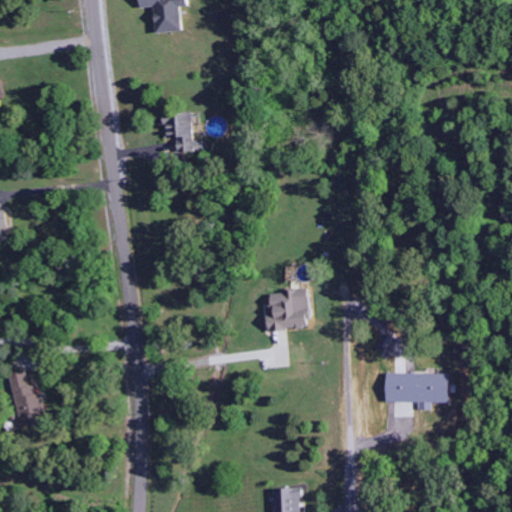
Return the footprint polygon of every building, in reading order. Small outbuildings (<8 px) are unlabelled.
[(138,0),(188,0),(189,6),(181,7),(182,33),(155,34),(154,9),(138,9),(138,0)] [(162,113),(195,110),(199,153),(166,156),(162,113)] [(0,209),(6,209),(8,243),(0,243),(0,209)] [(264,293),(311,289),(314,329),(268,332),(264,293)] [(0,335),(5,334),(9,346),(0,349),(0,335)] [(8,371),(25,367),(29,385),(35,384),(37,392),(40,391),(45,411),(34,414),(37,426),(21,429),(8,371)] [(273,487),(304,486),(305,497),(300,497),(301,502),(305,502),(305,511),(273,511),(273,501),(270,501),(270,497),(274,497),(273,487)]
